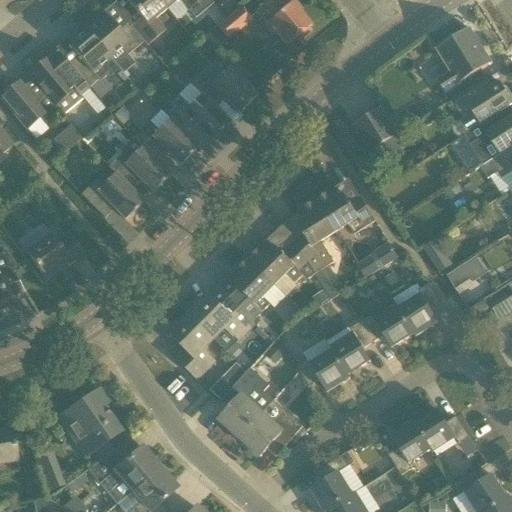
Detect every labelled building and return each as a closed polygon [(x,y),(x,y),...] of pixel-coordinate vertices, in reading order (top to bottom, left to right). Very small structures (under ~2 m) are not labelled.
[(130,27),(143,43),(147,47),(164,32),(154,20),(166,10),(158,0),(123,0),(140,19),(130,27)] [(158,0),(166,10),(178,0),(188,11),(194,18),(205,9),(212,4),(208,0),(158,0)] [(295,58),(307,47),(300,40),(310,32),(308,29),(311,26),(299,12),(301,10),(293,2),(286,8),(279,0),(268,0),(254,12),(266,26),(268,25),(286,47),(295,58)] [(240,8),(217,28),(224,37),(227,40),(251,20),(240,8)] [(134,65),(127,57),(143,43),(130,27),(127,24),(118,32),(103,13),(94,20),(96,23),(87,31),(110,59),(123,74),(134,65)] [(217,28),(208,35),(216,44),(224,37),(217,28)] [(447,92),(448,93),(492,65),(470,30),(437,51),(451,73),(438,82),(445,93),(447,92)] [(88,89),(89,88),(102,78),(106,74),(109,78),(119,70),(110,59),(87,31),(77,39),(74,36),(66,44),(78,58),(68,65),(88,89)] [(79,97),(88,89),(68,65),(62,57),(53,65),(47,59),(28,75),(42,92),(54,106),(55,106),(61,112),(63,115),(81,100),(79,97)] [(171,65),(165,71),(169,75),(175,69),(171,65)] [(188,84),(200,96),(201,96),(215,110),(225,100),(239,114),(257,97),(228,68),(216,80),(210,74),(204,80),(198,75),(188,84)] [(112,90),(102,78),(89,88),(100,100),(112,90)] [(494,117),(501,113),(511,105),(511,101),(511,99),(511,96),(507,88),(503,87),(501,84),(494,88),(488,78),(452,102),(459,113),(463,120),(456,124),(454,127),(453,129),(453,132),(454,134),(455,136),(458,138),(461,139),(465,136),(480,126),(494,117)] [(42,92),(33,100),(19,83),(0,99),(26,130),(39,120),(44,126),(61,112),(55,106),(54,106),(42,92)] [(201,96),(200,96),(189,108),(183,101),(167,117),(169,120),(169,119),(187,137),(197,128),(211,142),(229,124),(215,110),(201,96)] [(396,137),(396,136),(398,136),(381,109),(354,127),(370,153),(396,137)] [(511,119),(507,122),(500,127),(494,117),(480,126),(465,136),(484,166),(490,162),(500,156),(511,148),(511,119)] [(135,141),(142,147),(156,161),(166,152),(180,166),(198,148),(187,137),(169,119),(169,120),(157,131),(151,125),(135,141)] [(72,129),(63,137),(72,147),(81,140),(72,129)] [(0,152),(3,155),(13,147),(0,131),(0,152)] [(396,137),(370,153),(378,165),(404,149),(396,137)] [(108,169),(114,175),(114,174),(128,189),(138,179),(152,193),(170,176),(156,161),(142,147),(130,159),(124,153),(108,169)] [(511,148),(500,156),(490,162),(480,168),(488,180),(498,174),(502,180),(511,173),(511,148)] [(96,180),(81,196),(104,220),(114,210),(125,221),(143,203),(128,189),(114,174),(114,175),(102,186),(96,180)] [(462,193),(456,184),(443,192),(449,201),(462,193)] [(329,190),(315,200),(336,234),(348,226),(355,236),(376,223),(361,199),(351,205),(344,195),(336,201),(329,190)] [(336,234),(315,200),(299,209),(306,219),(297,225),(304,235),(295,244),(315,276),(334,263),(322,243),(336,234)] [(49,235),(25,253),(44,281),(65,266),(68,272),(86,259),(68,235),(56,244),(49,235)] [(436,241),(422,250),(425,254),(428,259),(442,249),(436,241)] [(259,246),(247,258),(275,287),(286,276),(295,285),(304,276),(309,280),(315,276),(295,244),(284,255),(275,247),(268,254),(259,246)] [(407,254),(396,261),(400,267),(408,269),(414,264),(407,254)] [(25,296),(9,269),(1,255),(0,255),(0,311),(9,308),(7,305),(16,302),(15,301),(25,296)] [(245,297),(236,305),(253,322),(271,305),(264,298),(275,287),(247,258),(234,271),(243,279),(235,287),(245,297)] [(358,266),(365,278),(376,271),(369,259),(358,266)] [(374,277),(367,282),(372,290),(379,285),(374,277)] [(344,292),(336,280),(323,288),(331,301),(344,292)] [(441,305),(426,281),(418,286),(393,302),(397,308),(397,309),(414,335),(415,338),(439,324),(431,312),(441,305)] [(319,308),(330,300),(324,291),(313,299),(319,308)] [(209,296),(190,315),(215,340),(226,329),(240,342),(256,325),(253,322),(236,305),(227,315),(209,296)] [(477,322),(491,313),(484,302),(470,311),(477,322)] [(391,349),(414,335),(397,309),(375,322),(371,317),(361,323),(374,344),(384,337),(391,349)] [(321,310),(312,316),(317,325),(327,319),(321,310)] [(498,348),(505,344),(511,354),(511,314),(500,322),(495,315),(482,323),(498,348)] [(198,381),(198,380),(216,362),(205,351),(215,340),(190,315),(170,335),(187,352),(178,361),(198,381)] [(333,352),(349,376),(371,362),(364,350),(374,344),(361,323),(358,325),(351,330),(350,330),(349,330),(354,339),(333,352)] [(275,365),(287,353),(279,341),(265,356),(275,365)] [(351,379),(349,376),(328,343),(327,344),(333,354),(311,367),(308,362),(297,368),(310,388),(320,382),(327,394),(351,379)] [(220,422),(240,440),(262,416),(252,407),(270,387),(250,370),(235,387),(222,402),(221,402),(230,410),(220,422)] [(225,377),(211,391),(222,402),(235,387),(225,377)] [(95,451),(107,442),(121,433),(103,407),(108,404),(99,391),(58,419),(71,437),(80,431),(87,441),(95,451)] [(303,429),(274,402),(262,416),(240,440),(260,458),(267,451),(276,459),(303,429)] [(417,426),(432,451),(434,454),(457,439),(460,444),(469,438),(457,418),(446,424),(439,412),(417,426)] [(432,451),(417,426),(415,423),(392,438),(399,450),(389,456),(401,476),(412,470),(409,465),(432,451)] [(0,463),(16,461),(11,431),(7,432),(7,430),(0,431),(0,463)] [(141,448),(120,467),(110,455),(87,472),(116,506),(131,493),(159,469),(141,448)] [(54,454),(38,458),(48,490),(63,485),(54,454)] [(324,511),(328,511),(355,496),(355,495),(363,490),(349,468),(354,464),(348,454),(317,473),(323,483),(311,491),(324,511)] [(129,511),(158,511),(155,508),(176,489),(159,469),(131,493),(140,503),(129,511)] [(477,511),(484,511),(506,499),(492,476),(480,484),(474,474),(453,487),(460,497),(466,494),(477,511)] [(83,475),(66,487),(71,493),(87,482),(83,475)] [(365,511),(355,496),(328,511),(365,511)] [(506,499),(484,511),(511,511),(511,502),(509,497),(506,499)]
